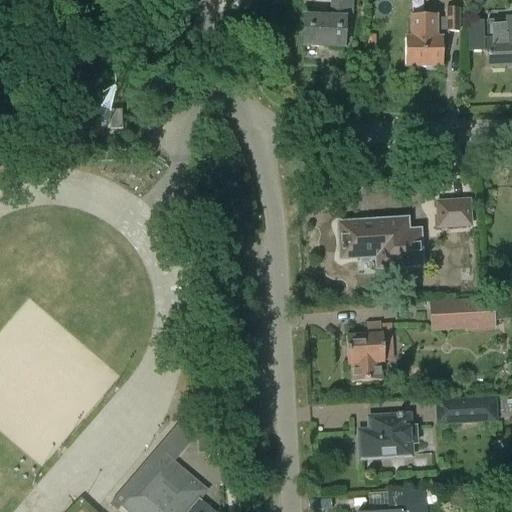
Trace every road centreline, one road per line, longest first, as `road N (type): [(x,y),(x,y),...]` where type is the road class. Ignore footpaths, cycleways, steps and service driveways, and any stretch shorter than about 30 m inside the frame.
road 1 (residential): [(291,511),(274,232),(266,176),(248,130)]
road 2 (residential): [(248,130),(511,130)]
road 3 (residential): [(248,130),(199,0)]
